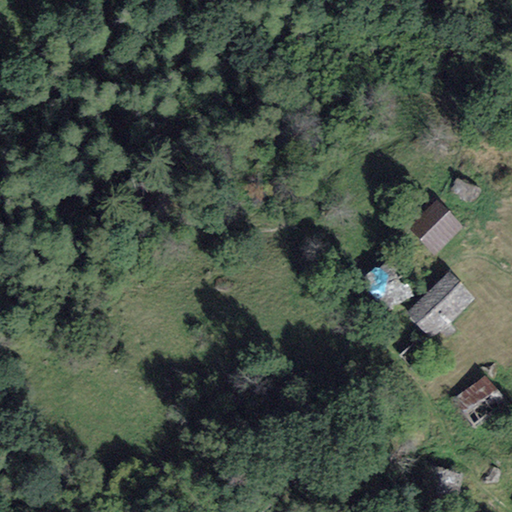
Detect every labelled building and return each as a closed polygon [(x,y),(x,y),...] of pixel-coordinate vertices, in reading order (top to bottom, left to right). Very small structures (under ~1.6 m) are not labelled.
[(437,202),(412,224),(434,248),(458,226),(448,214),(437,202)] [(390,265),(362,282),(380,310),(408,293),(390,265)] [(447,275),(408,312),(430,335),(438,328),(469,299),(447,275)] [(484,377),(455,399),(474,424),(484,417),(503,402),(484,377)] [(459,473),(419,466),(413,496),(453,504),(454,497),(459,473)]
